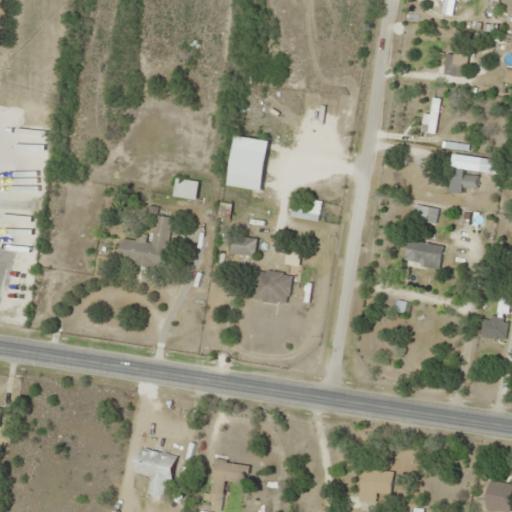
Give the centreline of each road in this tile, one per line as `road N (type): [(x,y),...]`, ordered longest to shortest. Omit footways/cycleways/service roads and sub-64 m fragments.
road 1 (secondary): [(511,425),(0,347)]
road 2 (residential): [(327,398),(387,0)]
